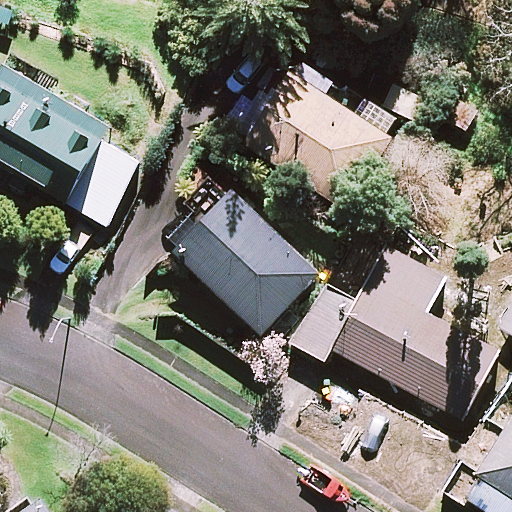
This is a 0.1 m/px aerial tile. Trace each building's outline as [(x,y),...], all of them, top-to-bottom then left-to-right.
[(0,79),(0,186),(26,201),(35,185),(111,227),(144,169),(106,148),(114,133),(4,72),(0,79)] [(433,104),(392,87),(381,113),(421,131),(433,104)] [(391,148),(303,93),(281,127),(261,115),(241,148),(349,215),(391,148)] [(325,290),(326,289),(216,184),(193,208),(211,225),(176,261),(262,343),(293,310),(299,316),(325,290)] [(446,283),(387,252),(358,307),(325,290),(293,350),(325,366),(331,356),(462,426),(498,358),(426,320),(446,283)] [(511,293),(492,327),(511,339),(511,293)] [(511,427),(479,480),(511,501),(511,427)]
